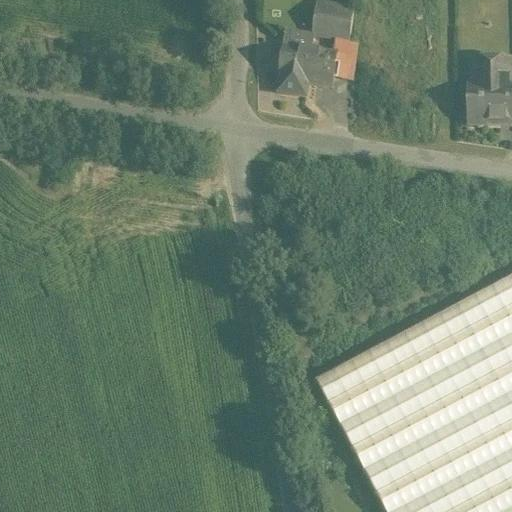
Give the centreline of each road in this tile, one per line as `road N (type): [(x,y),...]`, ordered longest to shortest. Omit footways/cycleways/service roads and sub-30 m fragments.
road 1 (unclassified): [(294,511),(231,131)]
road 2 (residential): [(511,173),(231,131)]
road 3 (unclassified): [(0,93),(231,131)]
road 4 (unclassified): [(229,0),(231,131)]
